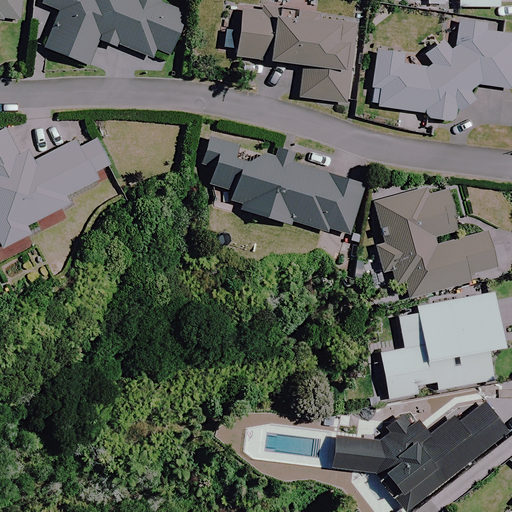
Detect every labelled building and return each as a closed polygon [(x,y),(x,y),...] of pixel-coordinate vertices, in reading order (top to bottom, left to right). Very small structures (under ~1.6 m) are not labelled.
[(0,0),(0,21),(17,24),(21,0),(0,0)] [(95,43),(114,50),(115,48),(149,61),(153,52),(167,57),(184,13),(158,4),(159,0),(40,0),(38,5),(57,12),(42,50),(87,66),(95,43)] [(456,0),(456,8),(495,9),(494,0),(456,0)] [(354,14),(341,12),(239,2),(233,59),(299,66),(296,99),(344,105),(354,14)] [(452,113),(472,103),(466,92),(477,86),(508,90),(511,57),(511,35),(483,32),(484,25),(456,21),(453,45),(434,42),(430,70),(399,66),(401,50),(375,47),(367,107),(424,114),(424,119),(451,123),(452,113)] [(22,164),(4,129),(0,130),(0,249),(29,235),(25,226),(68,205),(64,197),(95,181),(91,174),(106,167),(93,140),(77,148),(72,139),(22,164)] [(241,196),(237,211),(325,234),(326,228),(347,234),(360,184),(237,151),(202,142),(196,169),(210,173),(206,187),(241,196)] [(483,234),(431,247),(428,235),(454,229),(449,209),(444,191),(425,196),(423,189),(370,202),(381,245),(373,247),(380,273),(398,269),(406,299),(470,283),(469,277),(492,270),(483,234)] [(500,349),(490,292),(411,307),(418,344),(376,352),(385,400),(414,395),(413,389),(433,385),(434,391),(490,381),(485,352),(500,349)] [(331,436),(329,473),(369,475),(395,511),(397,511),(504,436),(478,399),(421,439),(402,413),(367,438),(331,436)]
